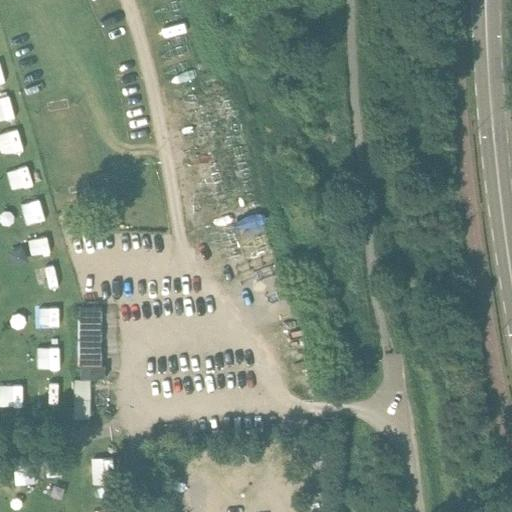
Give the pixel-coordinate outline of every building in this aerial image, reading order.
[(11,99),(0,103),(0,119),(1,123),(17,117),(11,99)] [(0,133),(0,137),(4,153),(24,148),(19,128),(0,133)] [(116,154),(119,169),(147,164),(145,150),(116,154)] [(24,202),(28,224),(45,220),(41,199),(24,202)] [(53,324),(60,323),(59,306),(41,307),(41,315),(53,314),(53,324)] [(40,346),(41,370),(61,369),(61,346),(40,346)] [(91,379),(77,378),(75,416),(90,417),(91,379)] [(2,382),(1,404),(24,405),(25,383),(2,382)]
